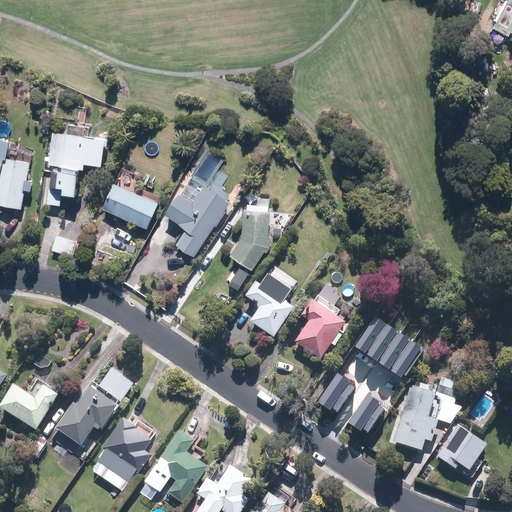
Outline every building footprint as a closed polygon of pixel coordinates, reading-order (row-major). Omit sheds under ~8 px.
[(102,140),(52,133),(47,165),(57,166),(56,172),(52,171),(47,204),(59,206),(61,194),(73,196),(77,169),(82,170),(83,164),(99,166),(102,140)] [(0,205),(21,209),(28,163),(4,159),(7,142),(0,140),(0,205)] [(294,156),(287,169),(298,175),(305,161),(294,156)] [(175,245),(194,257),(228,204),(188,178),(164,215),(185,229),(175,245)] [(112,184),(101,209),(145,228),(156,203),(112,184)] [(250,270),(266,247),(268,211),(266,211),(266,207),(245,205),(245,209),(242,209),(240,239),(229,255),(250,270)] [(76,244),(56,236),(50,251),(70,259),(76,244)] [(259,287),(254,283),(244,297),(260,308),(249,322),(272,338),(292,308),(282,302),(288,292),(266,277),(259,287)] [(319,359),(343,325),(311,303),(301,317),(308,322),(294,343),(319,359)] [(375,317),(355,346),(366,353),(386,324),(375,317)] [(387,324),(367,354),(377,361),(397,332),(387,324)] [(399,332),(379,362),(389,369),(409,339),(399,332)] [(411,340),(391,370),(401,377),(421,347),(411,340)] [(55,429),(78,445),(91,426),(97,430),(118,401),(119,402),(132,384),(111,369),(98,387),(92,382),(75,406),(72,405),(55,429)] [(318,402),(330,410),(333,406),(340,411),(355,388),(348,384),(350,381),(337,373),(318,402)] [(439,400),(435,417),(437,418),(436,420),(450,424),(452,419),(453,418),(454,418),(454,417),(455,417),(456,416),(456,415),(457,415),(457,414),(457,413),(458,413),(458,412),(458,411),(458,410),(458,409),(458,408),(458,407),(458,406),(457,406),(457,405),(457,404),(456,404),(455,402),(460,383),(441,378),(436,399),(439,400)] [(0,404),(0,408),(35,430),(56,396),(35,382),(27,395),(12,385),(0,404)] [(434,396),(409,388),(392,442),(419,451),(423,439),(429,441),(435,422),(426,419),(434,396)] [(348,422),(360,430),(361,431),(364,427),(370,432),(385,409),(379,405),(380,402),(368,394),(348,422)] [(94,462),(127,482),(134,472),(137,474),(149,454),(143,451),(151,437),(121,418),(94,462)] [(487,444),(458,425),(438,455),(456,467),(459,463),(470,470),(487,444)] [(167,493),(181,502),(204,466),(184,453),(192,440),(178,431),(156,466),(175,479),(167,493)] [(249,479),(228,466),(215,485),(205,479),(196,493),(205,498),(196,511),(217,511),(219,509),(224,511),(237,511),(246,499),(239,494),(249,479)] [(278,511),(277,511),(282,504),(267,493),(253,511),(250,510),(248,511),(278,511)]
